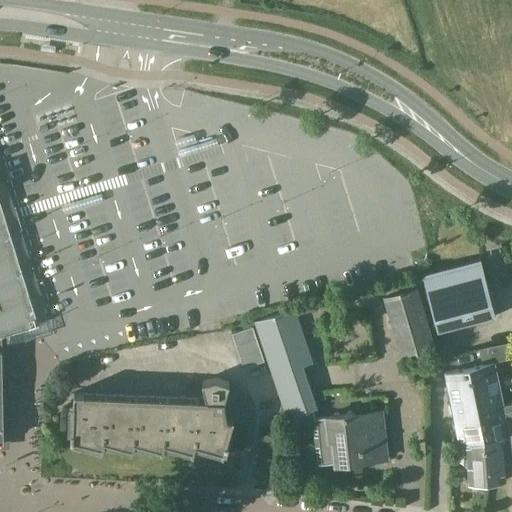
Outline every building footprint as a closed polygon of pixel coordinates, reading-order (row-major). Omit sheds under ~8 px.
[(0,336),(1,337),(39,325),(5,216),(0,199),(0,336)] [(479,258),(421,274),(437,331),(494,316),(479,258)] [(415,287),(383,296),(402,360),(434,350),(415,287)] [(294,307),(255,319),(286,418),(294,415),(313,409),(316,408),(301,366),(312,362),(294,307)] [(255,337),(251,326),(230,333),(234,344),(255,337)] [(259,348),(255,337),(234,344),(238,355),(259,348)] [(259,348),(238,355),(242,367),(263,360),(259,348)] [(489,409),(503,406),(494,364),(493,361),(491,362),(442,372),(453,422),(490,415),(489,409)] [(228,418),(224,400),(229,382),(216,378),(203,381),(206,398),(74,393),(73,431),(71,431),(71,440),(74,440),(74,439),(91,444),(92,439),(104,439),(101,450),(103,451),(106,441),(121,445),(122,440),(134,441),(131,451),(133,452),(136,442),(151,446),(152,441),(164,442),(161,452),(163,453),(166,443),(181,447),(182,442),(194,443),(192,453),(194,454),(196,444),(212,448),(213,444),(224,444),(222,454),(224,455),(225,451),(227,452),(229,444),(227,443),(234,418),(232,418),(232,419),(228,418)] [(489,409),(490,415),(491,421),(493,421),(497,439),(486,441),(487,482),(505,481),(503,450),(511,448),(510,435),(508,426),(511,424),(511,404),(503,406),(489,409)] [(381,411),(330,417),(316,418),(313,409),(294,415),(298,427),(313,425),(315,427),(319,466),(335,464),(386,458),(381,411)] [(487,482),(486,441),(497,439),(493,421),(491,421),(490,415),(453,422),(459,446),(466,444),(469,483),(487,482)]
